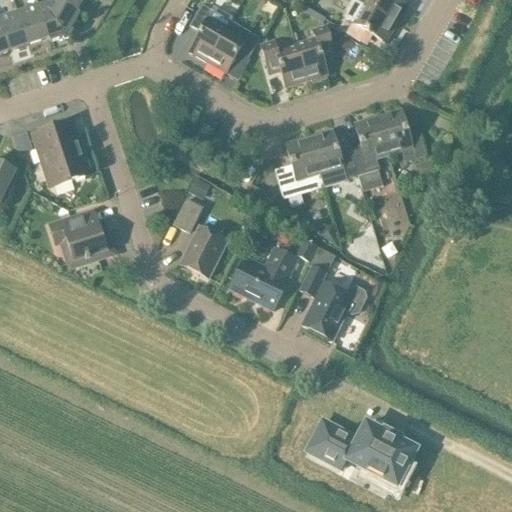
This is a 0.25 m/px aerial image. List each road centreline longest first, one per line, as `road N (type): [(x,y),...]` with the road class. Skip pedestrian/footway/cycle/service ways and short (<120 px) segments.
road 1 (residential): [(304,358),(155,286),(90,84)]
road 2 (residential): [(150,65),(260,125),(402,82),(449,0)]
